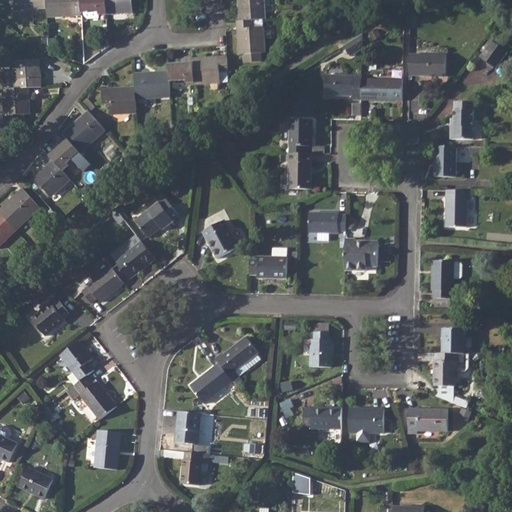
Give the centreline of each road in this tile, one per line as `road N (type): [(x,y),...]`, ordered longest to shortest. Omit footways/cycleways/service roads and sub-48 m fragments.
road 1 (residential): [(217,308),(181,268),(109,327),(135,367),(157,376)]
road 2 (residential): [(0,183),(92,75),(144,44)]
road 3 (residential): [(401,301),(410,314),(408,380),(357,378),(356,310)]
road 4 (residential): [(411,185),(413,130),(347,127),(345,183)]
road 5 (residential): [(217,308),(356,310)]
